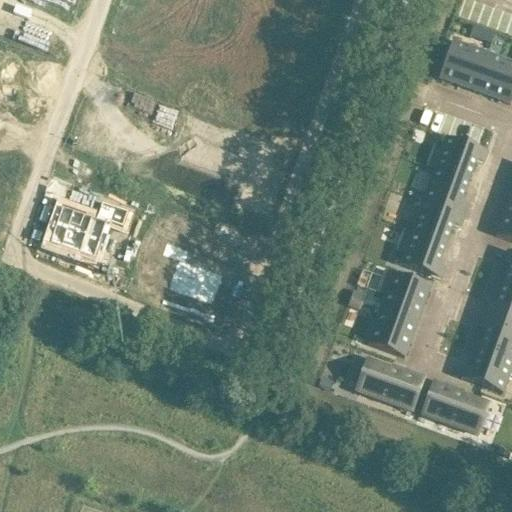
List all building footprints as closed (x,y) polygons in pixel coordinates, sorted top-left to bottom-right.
[(0,0),(0,38),(22,50),(32,30),(14,20),(20,8),(4,0),(0,0)] [(167,0),(135,0),(132,11),(167,23),(174,2),(170,1),(167,0)] [(237,0),(236,7),(245,10),(248,0),(237,0)] [(262,0),(260,9),(269,12),(273,0),(262,0)] [(274,0),(273,0),(269,12),(279,16),(283,3),(274,0)] [(296,7),(291,20),(301,23),(305,11),(296,7)] [(132,11),(124,32),(131,34),(159,44),(167,23),(132,11)] [(305,11),(301,23),(311,27),(315,14),(305,11)] [(253,21),(247,36),(256,39),(248,61),(293,77),(302,54),(272,43),(277,29),(253,21)] [(203,23),(199,35),(208,38),(212,26),(203,23)] [(131,34),(123,55),(158,68),(165,47),(159,44),(131,34)] [(199,35),(194,48),(204,51),(208,38),(199,35)] [(0,64),(11,70),(22,50),(0,38),(0,64)] [(452,43),(439,81),(474,93),(488,56),(452,43)] [(511,64),(488,56),(474,93),(510,107),(511,100),(511,64)] [(231,80),(226,95),(250,104),(255,91),(285,101),(293,77),(248,61),(240,84),(231,80)] [(183,62),(179,74),(188,77),(193,65),(183,62)] [(179,74),(174,87),(184,90),(188,77),(179,74)] [(104,90),(96,111),(131,124),(139,103),(134,101),(104,90)] [(187,109),(182,122),(192,125),(196,113),(187,109)] [(96,111),(89,132),(95,134),(124,145),(131,124),(96,111)] [(241,117),(233,140),(276,155),(282,137),(257,129),(259,123),(241,117)] [(162,121),(158,133),(167,136),(172,124),(162,121)] [(182,122),(178,134),(188,138),(192,125),(182,122)] [(158,133),(154,145),(163,149),(167,136),(158,133)] [(95,134),(88,155),(122,168),(130,147),(124,145),(95,134)] [(233,140),(225,163),(243,169),(245,163),(270,172),(276,155),(233,140)] [(434,148),(426,169),(468,184),(476,164),(476,163),(463,158),(466,147),(445,140),(441,151),(434,148)] [(88,155),(80,176),(115,189),(122,168),(88,155)] [(153,164),(149,176),(159,179),(163,167),(153,164)] [(434,173),(422,204),(444,211),(447,200),(460,205),(461,204),(468,184),(426,169),(426,170),(434,173)] [(209,173),(204,188),(213,191),(205,211),(242,224),(249,202),(228,195),(233,181),(209,173)] [(149,176),(145,188),(154,192),(159,179),(149,176)] [(503,216),(495,238),(511,244),(511,204),(508,203),(503,216)] [(60,212),(48,246),(93,262),(102,237),(105,238),(110,225),(121,230),(127,213),(101,204),(94,224),(60,212)] [(403,233),(445,248),(452,228),(453,227),(440,222),(444,211),(422,204),(411,235),(403,233)] [(189,228),(184,243),(208,251),(213,238),(234,245),(242,224),(205,211),(198,231),(189,228)] [(403,233),(396,254),(403,257),(399,267),(420,275),(424,264),(437,269),(438,268),(445,248),(403,233)] [(166,243),(162,256),(178,262),(168,289),(167,289),(166,290),(214,307),(214,305),(213,305),(223,278),(224,278),(225,277),(185,263),(189,251),(166,243)] [(510,267),(503,288),(511,291),(511,267),(510,266),(510,267)] [(385,273),(377,295),(384,298),(380,311),(397,318),(402,305),(422,312),(430,290),(385,273)] [(511,291),(503,288),(495,309),(508,314),(504,325),(511,327),(511,291)] [(353,293),(350,301),(362,305),(365,297),(353,293)] [(350,301),(348,309),(359,313),(362,305),(350,301)] [(380,311),(367,347),(404,361),(412,338),(392,331),(397,318),(380,311)] [(488,330),(480,352),(511,363),(511,327),(504,325),(501,335),(488,330)] [(472,372),(472,373),(485,378),(481,389),(503,396),(511,370),(511,363),(480,352),(472,372)] [(370,364),(359,395),(412,415),(424,380),(410,376),(391,369),(391,371),(370,364)] [(321,381),(318,389),(330,393),(333,385),(321,381)] [(433,384),(420,418),(474,437),(485,405),(464,398),(465,396),(433,384)] [(499,449),(496,457),(508,461),(511,453),(499,449)]
